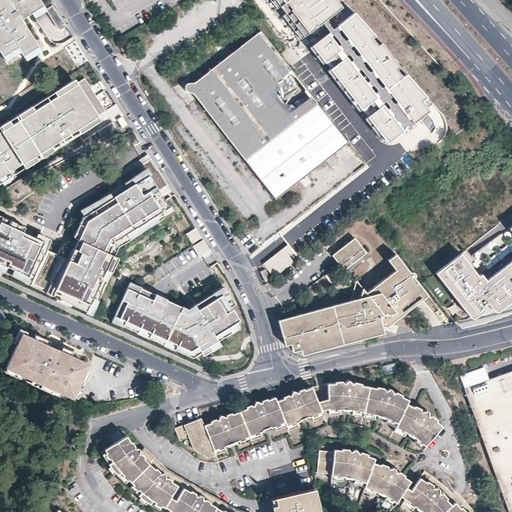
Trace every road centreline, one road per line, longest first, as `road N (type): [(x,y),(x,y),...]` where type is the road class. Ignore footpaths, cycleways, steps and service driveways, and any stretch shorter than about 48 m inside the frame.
road 1 (residential): [(68,0),(243,270),(276,376)]
road 2 (residential): [(511,333),(276,376)]
road 3 (residential): [(214,391),(0,294)]
road 4 (residential): [(214,391),(91,425)]
